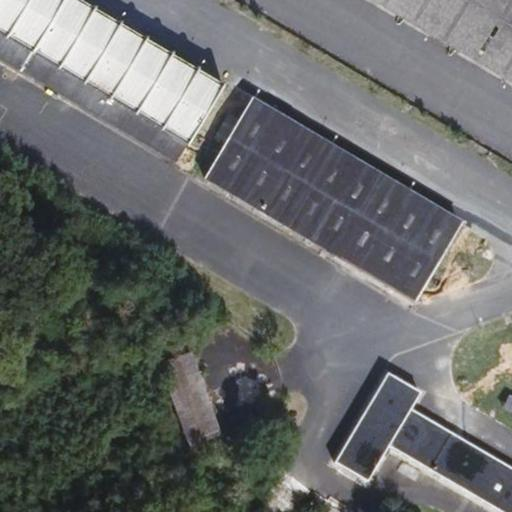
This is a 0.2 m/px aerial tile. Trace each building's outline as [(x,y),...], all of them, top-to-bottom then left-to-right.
[(0,0),(0,58),(174,162),(223,80),(87,0),(0,0)] [(511,0),(358,0),(511,92),(511,0)] [(462,231),(252,102),(202,184),(412,313),(462,231)] [(225,445),(190,353),(160,365),(195,457),(225,445)] [(387,375),(333,465),(369,486),(389,452),(412,414),(422,396),(387,375)] [(511,400),(508,398),(502,411),(511,416),(511,400)] [(511,511),(511,473),(412,414),(389,452),(489,511),(511,511)]
